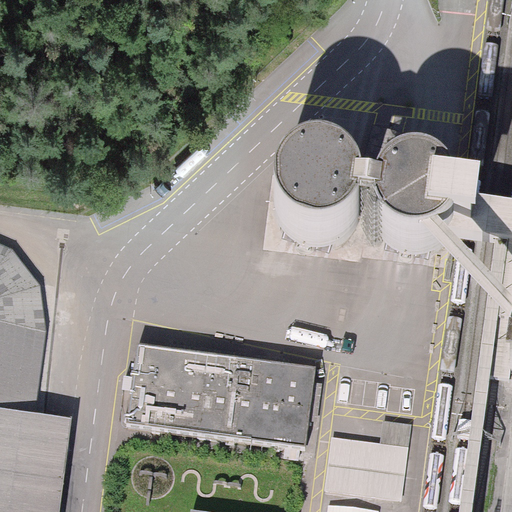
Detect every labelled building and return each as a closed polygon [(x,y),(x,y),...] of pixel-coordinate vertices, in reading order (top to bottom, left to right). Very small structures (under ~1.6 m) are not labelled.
[(363,224),(366,211),(364,197),(357,184),(347,174),(334,169),(320,168),(306,172),(295,181),(287,193),(284,207),(286,221),(292,233),(302,243),(316,248),(330,249),(343,245),(355,236),(363,224)] [(457,230),(460,216),(458,202),(452,190),(442,180),(428,174),(414,174),(401,178),(389,186),(382,198),(378,212),(380,226),(387,239),(397,248),(410,254),(424,255),(438,251),(449,242),(457,230)] [(0,511),(65,511),(76,433),(39,428),(51,337),(44,295),(17,257),(0,249),(0,511)] [(318,373),(137,349),(126,429),(307,454),(318,373)] [(410,452),(334,441),(326,493),(403,504),(410,452)]
